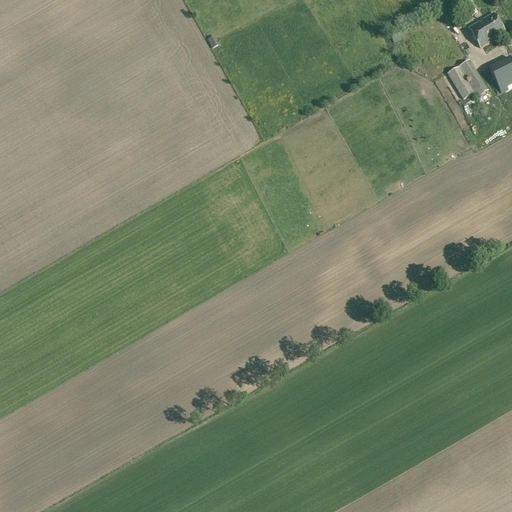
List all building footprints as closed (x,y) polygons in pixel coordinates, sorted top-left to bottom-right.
[(471,18),(478,14),(473,6),(467,9),(471,18)] [(480,48),(505,33),(494,14),(468,29),(480,48)] [(394,44),(401,41),(396,30),(389,33),(394,44)] [(501,95),(511,89),(511,61),(510,58),(488,69),(501,95)] [(476,99),(488,91),(469,61),(447,75),(463,101),(473,94),(476,99)]
